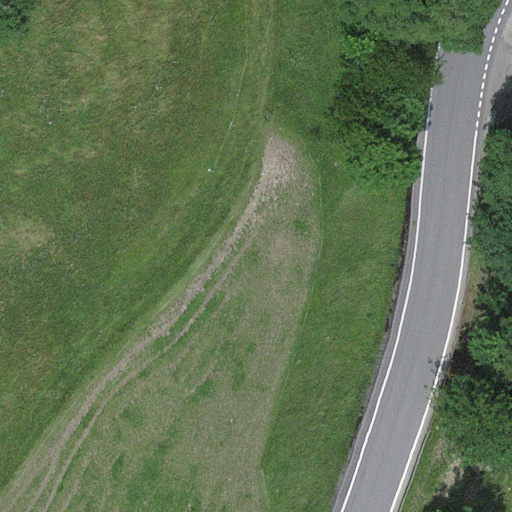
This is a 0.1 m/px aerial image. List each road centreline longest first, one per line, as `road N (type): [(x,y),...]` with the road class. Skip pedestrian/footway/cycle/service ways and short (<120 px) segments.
road 1 (track): [(0,463),(226,189),(271,59),(267,0)]
road 2 (tertiary): [(364,511),(427,327),(449,142),(481,0)]
